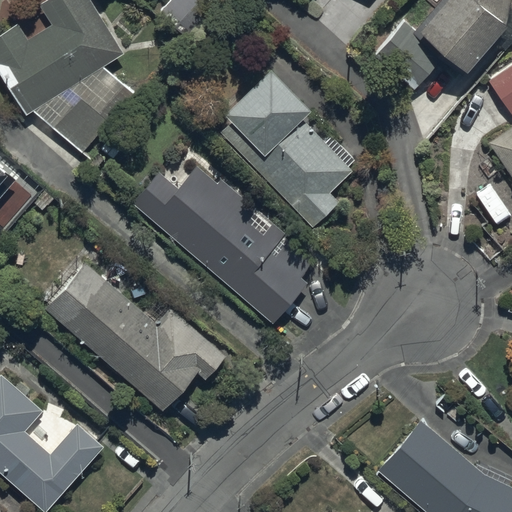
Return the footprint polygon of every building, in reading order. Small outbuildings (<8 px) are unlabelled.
[(17,13),(0,23),(0,64),(26,105),(32,100),(82,146),(107,115),(112,119),(139,89),(102,56),(122,41),(96,0),(40,0),(50,15),(27,29),(17,13)] [(216,0),(162,0),(158,5),(192,33),(218,2),(216,0)] [(429,0),(418,12),(465,52),(505,5),(506,0),(429,0)] [(442,47),(400,11),(373,43),(414,79),(442,47)] [(232,109),(220,124),(312,217),(337,193),(328,184),(351,162),(348,159),(354,152),(330,128),(323,135),(298,110),(312,96),(270,54),(223,100),(232,109)] [(511,56),(488,74),(511,106),(511,56)] [(511,117),(487,134),(511,170),(511,117)] [(159,162),(131,194),(273,313),(307,272),(301,268),(316,251),(220,171),(219,172),(186,144),(171,161),(170,159),(164,166),(159,162)] [(84,252),(42,299),(161,403),(197,362),(204,368),(224,346),(170,299),(155,315),(84,252)] [(0,365),(0,464),(44,502),(100,436),(74,414),(50,443),(25,422),(42,402),(0,365)] [(420,411),(376,461),(435,511),(507,511),(511,501),(511,479),(482,465),(420,411)] [(338,511),(328,502),(319,511),(338,511)] [(0,511),(10,511),(0,503),(0,511)]
